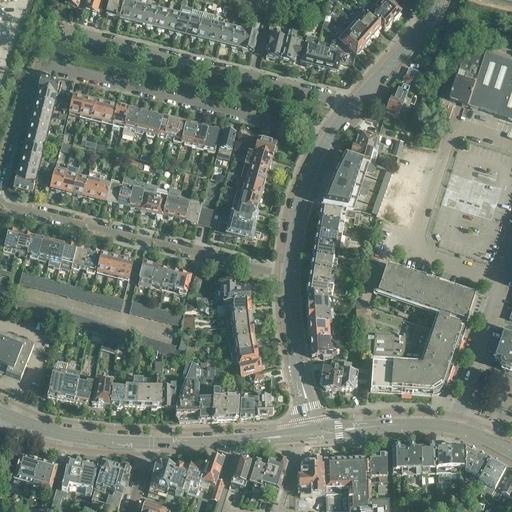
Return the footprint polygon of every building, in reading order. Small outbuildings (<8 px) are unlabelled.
[(66,4),(65,5),(77,9),(80,0),(59,0),(59,2),(66,4)] [(80,0),(77,9),(99,16),(104,0),(80,0)] [(110,0),(106,17),(119,20),(122,9),(123,9),(125,2),(124,2),(124,0),(110,0)] [(122,9),(119,20),(124,22),(125,23),(128,24),(130,23),(136,0),(135,0),(124,0),(124,2),(125,2),(123,9),(122,9)] [(135,0),(136,0),(130,23),(135,24),(136,26),(139,27),(141,26),(146,7),(139,5),(140,0),(135,0)] [(245,0),(244,8),(250,10),(252,0),(245,0)] [(381,0),(375,7),(375,8),(392,23),(393,22),(395,22),(398,20),(398,17),(401,13),(397,10),(399,7),(394,3),(396,2),(393,0),(381,0)] [(168,12),(163,31),(168,32),(169,34),(172,35),(174,34),(179,15),(172,13),(174,4),(170,3),(168,12)] [(329,3),(326,14),(330,17),(337,9),(334,7),(329,3)] [(146,7),(141,26),(146,27),(147,29),(150,29),(152,28),(157,10),(146,7)] [(366,16),(366,17),(384,32),(385,31),(387,31),(389,29),(389,27),(392,23),(375,8),(375,7),(366,16)] [(157,10),(152,28),(157,30),(158,31),(161,32),(163,31),(168,12),(157,10)] [(201,21),(196,40),(197,40),(198,41),(201,42),(203,41),(208,42),(212,23),(215,14),(211,13),(209,22),(201,21)] [(363,14),(354,23),(373,39),(380,30),(383,33),(384,32),(366,17),(363,14)] [(179,15),(174,34),(176,34),(176,36),(179,37),(181,36),(185,37),(190,18),(179,15)] [(190,18),(185,37),(190,38),(191,40),(194,40),(196,40),(201,21),(190,18)] [(212,23),(208,42),(209,44),(212,45),(215,44),(219,45),(223,26),(212,23)] [(245,32),(241,51),(242,51),(243,52),(246,53),(247,52),(252,53),(257,35),(259,26),(260,24),(256,23),(255,25),(253,34),(245,32)] [(354,23),(346,32),(365,48),(365,47),(373,39),(354,23)] [(267,58),(281,62),(287,40),(280,39),(280,35),(275,34),(276,26),(270,24),(267,39),(270,40),(268,51),(267,58)] [(223,26),(219,45),(220,47),(224,48),(225,46),(230,48),(234,29),(223,26)] [(234,29),(230,48),(231,48),(232,50),(235,50),(237,50),(241,51),(245,32),(245,31),(234,29)] [(287,40),(281,62),(293,65),(296,63),(298,63),(302,49),(300,48),(301,44),(301,40),(294,39),(296,32),(289,30),(287,40)] [(346,32),(338,41),(341,44),(340,44),(350,53),(356,57),(357,57),(359,57),(361,54),(361,52),(365,48),(346,32)] [(330,52),(325,70),(337,74),(339,64),(345,65),(347,58),(346,58),(350,53),(340,44),(341,44),(338,41),(333,37),(330,52)] [(305,46),(300,64),(305,65),(305,67),(306,68),(309,69),(311,68),(311,67),(313,67),(319,44),(306,41),(305,46)] [(319,44),(313,67),(317,68),(317,70),(318,71),(321,72),(323,71),(323,70),(325,70),(330,52),(330,47),(319,44)] [(450,101),(454,102),(469,107),(477,85),(487,54),(468,48),(450,101)] [(477,85),(469,107),(500,117),(511,79),(511,62),(487,54),(477,85)] [(402,82),(406,84),(404,87),(402,86),(400,93),(398,92),(396,97),(393,96),(385,115),(396,120),(412,81),(416,83),(420,73),(408,69),(406,76),(405,75),(402,82)] [(38,90),(37,91),(57,95),(59,96),(61,85),(40,79),(39,85),(38,84),(36,90),(38,90)] [(511,79),(500,117),(511,121),(511,79)] [(35,101),(35,102),(54,106),(57,95),(37,91),(38,91),(37,96),(35,97),(35,100),(35,101)] [(73,116),(80,118),(85,100),(83,99),(83,98),(79,97),(78,98),(73,97),(69,115),(73,116)] [(85,100),(80,118),(91,121),(95,102),(94,102),(93,101),(90,100),(89,101),(85,100)] [(32,111),(33,112),(52,117),(54,106),(35,102),(34,107),(33,108),(32,111)] [(95,102),(91,121),(102,123),(107,105),(105,105),(104,104),(101,103),(100,104),(95,102)] [(107,105),(102,123),(113,126),(118,108),(116,108),(115,106),(112,105),(110,106),(107,105)] [(130,111),(118,108),(113,126),(113,128),(120,130),(121,128),(125,129),(130,111)] [(130,111),(125,129),(124,130),(124,132),(131,134),(132,132),(136,132),(140,113),(135,112),(135,111),(131,110),(130,111)] [(29,122),(30,124),(49,128),(52,117),(33,112),(33,113),(31,117),(30,119),(29,122)] [(140,113),(136,132),(135,135),(142,137),(143,134),(147,135),(152,116),(147,115),(146,113),(143,113),(141,113),(140,113)] [(152,116),(147,135),(146,138),(154,140),(154,137),(158,138),(159,136),(163,118),(158,117),(157,116),(154,115),(152,116)] [(163,118),(159,136),(158,138),(158,140),(165,141),(166,139),(170,140),(170,139),(175,121),(170,120),(169,119),(168,119),(165,118),(164,118),(163,118)] [(175,121),(170,139),(170,140),(174,141),(173,143),(180,145),(181,144),(186,124),(185,124),(185,123),(181,122),(180,123),(175,121)] [(30,124),(29,129),(27,129),(27,133),(27,134),(27,135),(46,139),(49,128),(30,124)] [(181,144),(185,145),(184,148),(192,150),(192,147),(197,128),(196,127),(196,126),(192,125),(191,126),(186,125),(187,124),(186,124),(181,144)] [(197,128),(192,147),(192,150),(203,152),(204,150),(209,131),(207,130),(207,129),(204,128),(202,129),(197,128)] [(209,131),(204,150),(207,151),(207,153),(215,155),(220,133),(219,133),(218,131),(215,131),(214,132),(209,131)] [(224,132),(219,150),(218,154),(231,157),(231,153),(236,135),(224,132)] [(356,143),(355,147),(377,153),(377,154),(379,154),(381,155),(382,151),(383,147),(380,146),(377,145),(378,141),(379,136),(373,135),(368,133),(367,135),(367,136),(364,135),(361,135),(360,137),(359,140),(357,139),(356,143)] [(26,142),(25,146),(43,150),(46,139),(27,135),(26,137),(25,140),(26,142)] [(249,152),(249,153),(272,159),(275,150),(277,151),(278,145),(272,144),(272,143),(261,140),(260,141),(253,139),(252,142),(249,152)] [(23,153),(22,156),(41,161),(43,150),(25,146),(24,147),(23,147),(22,151),(23,153)] [(350,153),(349,158),(363,163),(370,165),(373,166),(377,154),(377,153),(355,147),(352,146),(352,148),(351,149),(350,152),(350,153)] [(394,148),(392,157),(399,158),(401,150),(394,148)] [(249,153),(245,166),(268,172),(268,171),(270,170),(271,166),(270,164),(271,159),(272,159),(249,153)] [(20,164),(19,168),(38,172),(41,161),(22,156),(22,157),(20,159),(19,162),(20,164)] [(332,179),(368,190),(370,185),(362,182),(366,171),(374,174),(376,167),(373,166),(370,165),(363,163),(349,158),(346,157),(344,157),(344,158),(341,162),(340,165),(335,174),(332,179)] [(128,162),(116,159),(115,164),(127,167),(127,166),(128,162)] [(245,166),(241,180),(264,186),(266,181),(265,181),(266,179),(267,178),(268,174),(268,173),(268,172),(245,166)] [(17,174),(16,178),(35,183),(38,172),(19,168),(17,170),(16,173),(17,174)] [(387,170),(371,214),(376,216),(392,172),(387,170)] [(55,172),(50,189),(55,191),(56,192),(59,193),(60,192),(62,192),(66,174),(57,172),(57,173),(55,172)] [(66,174),(62,192),(66,193),(67,195),(70,196),(72,195),(77,177),(66,174)] [(77,177),(72,195),(77,196),(78,197),(81,198),(83,198),(88,179),(77,177)] [(35,183),(16,178),(16,180),(14,180),(13,185),(14,185),(13,190),(34,195),(37,184),(35,183)] [(88,179),(83,198),(88,199),(89,200),(92,201),(94,200),(95,201),(100,182),(88,179)] [(322,205),(322,206),(352,211),(353,211),(359,194),(366,197),(368,190),(332,179),(328,191),(324,200),(322,205)] [(241,180),(237,192),(260,199),(260,197),(262,197),(264,191),(263,191),(264,186),(241,180)] [(100,182),(95,201),(105,203),(110,185),(100,182)] [(110,185),(105,203),(108,204),(108,205),(112,206),(113,205),(117,206),(122,187),(122,185),(113,183),(111,182),(110,185)] [(122,187),(117,206),(119,207),(120,208),(123,209),(124,208),(129,209),(134,188),(134,187),(130,186),(130,187),(122,185),(122,187)] [(134,188),(129,209),(131,209),(131,211),(134,212),(136,211),(140,212),(144,195),(145,193),(144,193),(141,192),(141,190),(134,188)] [(156,196),(151,215),(156,217),(157,218),(160,219),(162,218),(163,218),(168,198),(169,193),(157,190),(157,192),(156,196)] [(144,195),(140,212),(141,214),(145,215),(146,214),(151,215),(156,196),(157,192),(153,191),(152,193),(144,191),(144,193),(145,193),(144,195)] [(237,192),(233,206),(256,212),(258,206),(259,206),(260,201),(259,201),(260,199),(237,192)] [(168,198),(163,218),(163,217),(168,218),(168,220),(172,221),(173,220),(174,220),(179,199),(172,197),(171,199),(168,198)] [(179,199),(174,220),(179,221),(180,222),(183,223),(185,223),(191,202),(179,199)] [(191,202),(185,223),(191,224),(191,226),(195,226),(196,225),(197,226),(201,209),(202,205),(191,202)] [(231,213),(229,219),(253,225),(254,220),(257,219),(258,215),(256,212),(233,206),(233,207),(232,213),(231,213)] [(320,220),(344,224),(345,218),(355,220),(354,226),(358,227),(360,215),(356,214),(356,213),(346,212),(322,208),(321,213),(320,215),(319,218),(320,220)] [(201,209),(197,226),(198,226),(211,229),(215,216),(216,212),(201,209)] [(214,231),(214,232),(221,234),(224,222),(217,221),(216,221),(218,216),(215,216),(211,229),(211,231),(214,231)] [(228,224),(226,232),(227,232),(227,235),(253,242),(256,225),(253,225),(229,219),(224,218),(218,217),(217,221),(224,222),(228,224)] [(318,232),(318,233),(342,237),(344,224),(320,220),(319,225),(318,226),(317,230),(318,232)] [(8,232),(3,253),(5,254),(11,255),(15,256),(16,252),(20,235),(15,234),(14,232),(11,232),(10,233),(8,232)] [(316,244),(316,246),(340,249),(342,237),(318,233),(317,238),(316,239),(315,243),(316,244)] [(20,235),(16,252),(19,253),(19,257),(26,259),(27,255),(31,238),(30,238),(29,237),(26,236),(25,236),(20,235)] [(31,238),(27,255),(26,259),(25,261),(29,262),(30,260),(37,262),(42,241),(41,241),(40,239),(37,238),(36,239),(31,238)] [(42,241),(37,262),(45,264),(46,260),(50,261),(54,244),(49,242),(48,241),(45,241),(44,241),(42,241)] [(54,244),(50,261),(54,262),(53,265),(60,267),(65,246),(64,246),(64,245),(60,244),(59,245),(54,244)] [(65,246),(60,267),(60,268),(68,270),(69,265),(72,266),(76,249),(72,248),(71,247),(68,246),(66,247),(65,246)] [(340,249),(316,246),(315,250),(313,251),(313,255),(314,257),(314,258),(338,262),(340,249)] [(72,266),(71,270),(79,272),(80,268),(84,269),(88,252),(84,251),(83,249),(79,249),(78,250),(76,249),(72,266)] [(88,252),(84,269),(87,270),(86,274),(94,276),(100,254),(95,252),(93,253),(88,252)] [(102,255),(97,274),(107,277),(112,258),(107,256),(106,255),(103,254),(102,255)] [(112,258),(107,277),(118,279),(123,260),(117,259),(117,258),(114,257),(113,258),(112,258)] [(312,269),(312,270),(336,274),(338,262),(314,258),(313,262),(311,264),(311,267),(312,269)] [(123,260),(118,279),(126,281),(125,283),(128,284),(133,263),(128,261),(127,260),(124,259),(123,260)] [(144,265),(139,283),(138,286),(141,287),(141,288),(150,290),(156,268),(150,266),(149,265),(146,265),(145,265),(144,265)] [(372,364),(370,391),(432,396),(432,392),(435,393),(438,392),(441,391),(443,388),(444,386),(447,387),(466,330),(462,329),(464,322),(466,323),(475,297),(476,296),(387,266),(378,293),(440,314),(438,321),(432,337),(417,332),(412,346),(405,346),(406,338),(374,336),(374,337),(368,336),(367,310),(360,311),(356,311),(358,350),(373,355),(373,357),(375,357),(374,365),(372,364)] [(156,268),(150,290),(161,293),(167,271),(166,270),(165,269),(162,269),(160,269),(156,268)] [(310,281),(310,282),(334,286),(336,274),(312,270),(311,275),(309,276),(309,280),(310,281)] [(167,271),(161,293),(173,296),(179,274),(178,273),(177,272),(174,271),(172,272),(167,271)] [(179,274),(173,296),(182,298),(183,297),(186,298),(191,277),(185,275),(185,274),(181,273),(179,274)] [(22,274),(19,285),(24,287),(27,275),(22,274)] [(27,275),(24,287),(30,288),(33,277),(27,275)] [(33,277),(30,288),(35,289),(38,278),(33,277)] [(38,278),(35,289),(40,291),(43,279),(38,278)] [(43,279),(40,291),(45,292),(48,281),(43,279)] [(48,281),(45,292),(51,293),(54,282),(48,281)] [(54,282),(51,293),(56,295),(59,284),(54,282)] [(308,294),(308,295),(327,298),(327,297),(327,298),(332,299),(332,298),(334,286),(310,282),(309,287),(307,288),(307,292),(308,294)] [(59,284),(56,295),(61,296),(64,285),(59,284)] [(64,285),(61,296),(66,298),(69,287),(69,286),(64,285)] [(223,291),(222,291),(223,304),(225,304),(250,302),(249,289),(243,290),(243,288),(234,288),(233,286),(230,286),(229,286),(226,286),(226,287),(223,287),(223,291)] [(66,298),(72,299),(75,288),(69,287),(66,298)] [(75,288),(72,299),(77,301),(80,289),(75,288)] [(80,289),(77,301),(83,302),(86,291),(80,289)] [(86,291),(83,302),(88,304),(91,292),(86,291)] [(91,292),(88,304),(93,305),(96,294),(91,292)] [(96,294),(93,305),(99,306),(102,295),(96,294)] [(102,295),(99,306),(104,308),(107,296),(102,295)] [(327,298),(308,295),(308,305),(306,307),(307,310),(309,311),(309,312),(328,311),(333,311),(333,298),(332,298),(332,299),(327,298),(327,297),(327,298)] [(107,296),(104,308),(110,309),(113,298),(107,296)] [(113,298),(110,309),(115,311),(118,299),(113,298)] [(118,299),(115,311),(120,312),(123,301),(118,299)] [(16,300),(13,311),(18,312),(21,301),(16,300)] [(21,301),(18,312),(24,314),(27,303),(21,301)] [(250,302),(225,304),(226,317),(250,315),(250,302)] [(27,303),(24,314),(29,315),(32,304),(27,303)] [(133,303),(130,314),(135,316),(138,304),(133,303)] [(32,304),(29,315),(34,317),(37,305),(32,304)] [(138,304),(135,316),(141,317),(144,306),(138,304)] [(37,305),(34,317),(39,318),(42,307),(37,305)] [(144,306),(141,317),(146,318),(149,307),(144,306)] [(42,307),(39,318),(45,320),(48,308),(42,307)] [(149,307),(146,318),(152,320),(155,309),(149,307)] [(48,308),(45,320),(50,321),(53,310),(48,308)] [(155,309),(152,320),(157,321),(160,310),(155,309)] [(53,310),(50,321),(55,322),(58,311),(53,310)] [(160,310),(157,321),(162,323),(165,311),(160,310)] [(58,311),(55,322),(61,324),(65,313),(58,311)] [(165,311),(162,323),(168,324),(171,313),(165,311)] [(333,311),(309,312),(309,313),(307,315),(307,319),(309,320),(309,325),(329,324),(329,325),(332,324),(332,320),(333,320),(333,311)] [(61,324),(67,325),(70,314),(65,313),(61,324)] [(171,313),(168,324),(173,326),(176,314),(171,313)] [(67,325),(72,327),(75,316),(70,314),(67,325)] [(176,314),(173,326),(179,327),(182,316),(176,314)] [(250,315),(226,317),(227,329),(252,327),(251,322),(252,320),(252,317),(250,315)] [(72,327),(77,329),(81,318),(75,316),(72,327)] [(77,329),(83,330),(86,319),(81,318),(77,329)] [(83,330),(88,332),(91,321),(86,319),(83,330)] [(90,333),(93,334),(97,323),(91,321),(88,332),(90,333)] [(93,334),(98,335),(102,324),(97,323),(93,334)] [(103,337),(104,337),(107,326),(102,324),(98,335),(103,337)] [(329,324),(309,325),(309,327),(308,327),(308,333),(310,333),(310,341),(330,340),(330,338),(329,325),(329,324)] [(104,337),(109,339),(113,328),(107,326),(104,337)] [(254,332),(254,329),(252,328),(252,327),(227,329),(229,342),(253,339),(253,334),(254,332)] [(109,339),(114,340),(118,329),(113,328),(109,339)] [(117,341),(120,342),(123,331),(118,329),(114,340),(117,341)] [(122,343),(125,344),(128,333),(123,331),(120,342),(122,343)] [(496,362),(502,364),(501,367),(503,370),(511,373),(511,332),(510,332),(506,334),(505,336),(504,337),(505,337),(497,361),(496,361),(496,362)] [(125,344),(130,345),(134,334),(128,333),(125,344)] [(130,345),(136,347),(139,336),(134,334),(130,345)] [(0,374),(3,376),(4,374),(21,381),(34,347),(9,336),(8,337),(7,337),(6,338),(0,335),(0,374)] [(136,347),(141,349),(144,338),(139,336),(136,347)] [(117,341),(114,340),(109,339),(104,337),(102,346),(116,350),(117,341)] [(141,349),(146,350),(150,339),(144,338),(141,349)] [(146,350),(151,352),(155,341),(150,339),(146,350)] [(253,339),(229,342),(231,355),(255,351),(255,346),(256,344),(255,341),(253,340),(253,339)] [(330,340),(310,341),(311,351),(312,359),(314,359),(314,360),(319,360),(319,358),(323,358),(323,361),(333,360),(333,358),(332,349),(330,349),(330,340)] [(339,340),(338,341),(337,345),(343,348),(347,349),(349,341),(339,340)] [(151,352),(157,354),(160,343),(155,341),(151,352)] [(157,354),(162,355),(166,344),(160,343),(157,354)] [(162,356),(167,357),(171,346),(166,344),(162,355),(162,356)] [(167,357),(173,359),(176,348),(171,346),(167,357)] [(255,351),(231,355),(234,366),(237,366),(238,367),(239,367),(258,364),(259,363),(259,362),(258,362),(257,358),(258,356),(257,353),(255,351)] [(150,389),(149,411),(149,410),(161,410),(162,390),(161,390),(162,386),(162,356),(162,355),(157,354),(156,380),(156,389),(150,389)] [(327,366),(326,368),(326,369),(325,369),(324,372),(323,372),(322,380),(320,382),(319,385),(321,388),(323,388),(323,389),(325,390),(326,391),(329,392),(330,390),(340,392),(344,370),(343,370),(337,369),(337,366),(343,367),(344,365),(344,363),(344,361),(333,361),(333,362),(331,363),(331,365),(330,367),(327,366)] [(51,378),(48,397),(48,400),(56,402),(56,403),(61,403),(67,371),(68,364),(58,362),(54,368),(54,371),(49,370),(46,376),(51,378)] [(258,364),(239,367),(241,378),(248,377),(247,376),(261,373),(260,369),(261,367),(261,364),(260,363),(260,362),(259,362),(259,363),(258,364)] [(344,370),(340,392),(341,392),(354,391),(354,383),(364,383),(365,371),(365,367),(358,367),(351,366),(352,364),(344,363),(344,365),(343,367),(343,370),(344,370)] [(191,365),(190,365),(186,364),(182,376),(186,377),(191,365)] [(214,381),(214,370),(207,368),(206,380),(214,381)] [(67,371),(61,403),(65,404),(74,406),(78,383),(79,382),(78,382),(79,376),(73,375),(73,372),(67,371)] [(247,376),(248,377),(248,378),(249,378),(250,381),(249,381),(250,384),(254,384),(264,382),(262,373),(261,374),(261,373),(247,376)] [(78,383),(74,406),(84,407),(88,407),(93,385),(94,379),(80,376),(79,382),(78,383)] [(125,391),(123,410),(136,410),(138,379),(133,379),(126,379),(125,386),(125,391)] [(138,379),(136,410),(149,411),(150,389),(150,386),(143,385),(143,380),(138,379)] [(94,397),(92,407),(98,408),(102,409),(102,408),(110,409),(113,385),(113,381),(102,380),(102,384),(96,383),(94,397)] [(176,411),(175,418),(179,424),(198,424),(198,421),(199,421),(199,401),(196,401),(196,383),(185,384),(184,386),(179,402),(178,402),(175,411),(176,411)] [(113,385),(110,409),(111,409),(111,408),(115,409),(117,411),(121,412),(123,410),(125,391),(125,386),(113,385)] [(162,390),(161,410),(162,410),(162,411),(171,411),(175,411),(178,402),(179,402),(184,386),(170,386),(162,386),(161,390),(162,390)] [(213,399),(211,424),(225,423),(227,395),(220,395),(220,390),(219,390),(219,386),(214,386),(214,389),(213,397),(213,399)] [(227,395),(225,423),(232,423),(233,423),(238,423),(238,422),(239,401),(241,401),(241,399),(241,395),(241,394),(242,389),(238,389),(236,390),(236,393),(235,393),(235,396),(227,395)] [(241,399),(239,422),(254,422),(254,420),(254,400),(254,395),(241,395),(241,399)] [(199,401),(199,421),(199,424),(211,424),(213,399),(213,397),(205,397),(205,401),(199,401)] [(254,400),(254,420),(261,420),(262,418),(268,418),(268,417),(272,417),(272,414),(273,412),(273,409),(272,407),(270,407),(269,398),(264,398),(264,397),(254,397),(254,400)] [(426,450),(421,450),(422,472),(422,477),(428,476),(437,476),(436,471),(435,450),(433,447),(428,447),(426,450)] [(392,451),(392,473),(393,477),(396,477),(401,477),(408,477),(408,473),(407,450),(406,450),(401,451),(399,448),(394,448),(392,451)] [(409,448),(407,450),(408,473),(408,477),(415,476),(415,477),(422,477),(422,472),(421,450),(415,450),(413,448),(409,448)] [(450,449),(435,450),(436,471),(437,476),(451,476),(450,449)] [(464,449),(450,449),(451,476),(451,477),(451,478),(459,478),(459,487),(465,487),(465,473),(465,470),(464,449)] [(481,457),(464,449),(465,470),(465,473),(465,487),(468,487),(469,484),(472,479),(470,479),(469,475),(471,471),(472,471),(476,465),(477,465),(481,457)] [(17,471),(14,483),(23,486),(22,490),(31,493),(39,464),(30,461),(28,459),(24,457),(21,459),(20,459),(19,464),(16,463),(14,470),(17,471)] [(470,479),(472,479),(469,484),(475,487),(477,484),(478,483),(479,481),(489,462),(481,457),(477,465),(476,465),(472,471),(471,471),(469,475),(470,479)] [(369,462),(369,478),(370,478),(370,481),(370,487),(378,487),(378,498),(387,498),(386,458),(377,458),(377,460),(375,458),(372,458),(370,460),(369,460),(369,462)] [(239,459),(231,482),(230,485),(245,490),(246,486),(253,464),(239,459)] [(211,461),(206,463),(205,466),(200,485),(199,489),(208,491),(209,488),(214,489),(210,501),(217,503),(223,484),(217,482),(224,463),(217,460),(216,463),(211,461)] [(39,464),(31,493),(46,497),(49,497),(57,469),(48,467),(47,464),(42,462),(40,464),(39,464)] [(261,490),(267,468),(261,466),(260,463),(256,462),(253,464),(246,486),(245,490),(244,491),(244,492),(253,495),(255,495),(258,496),(258,497),(260,490),(261,490)] [(267,468),(261,490),(261,491),(262,487),(275,491),(279,492),(287,467),(286,467),(285,464),(281,462),(279,464),(277,464),(277,466),(268,463),(267,468)] [(334,463),(324,463),(326,494),(326,499),(326,511),(341,511),(348,511),(346,462),(341,463),(341,462),(334,462),(334,463)] [(352,462),(346,462),(348,511),(358,511),(359,506),(371,505),(370,487),(370,481),(370,478),(369,478),(369,462),(359,462),(352,462)] [(478,483),(477,484),(475,487),(488,494),(490,489),(494,492),(504,473),(505,471),(501,469),(501,468),(489,462),(479,481),(478,483)] [(58,483),(56,492),(53,503),(59,505),(61,499),(75,502),(76,496),(82,466),(82,465),(80,463),(77,463),(74,464),(68,463),(66,468),(67,468),(65,474),(61,473),(58,483)] [(302,480),(299,480),(299,493),(302,493),(303,495),(319,494),(326,494),(324,463),(311,464),(311,468),(304,468),(302,471),(302,480)] [(189,472),(182,493),(188,495),(187,496),(196,499),(197,495),(199,489),(200,485),(205,466),(200,464),(196,466),(196,467),(191,465),(189,472)] [(82,466),(76,496),(75,502),(81,504),(81,502),(84,503),(84,505),(89,507),(91,499),(95,479),(96,475),(97,475),(98,469),(92,467),(92,468),(82,466)] [(175,470),(168,494),(175,496),(175,497),(181,499),(182,493),(189,472),(184,470),(183,467),(178,466),(175,467),(174,470),(175,470)] [(156,469),(148,495),(165,500),(166,496),(167,494),(168,494),(175,470),(174,470),(174,471),(163,467),(156,469)] [(100,476),(94,495),(91,504),(109,509),(118,511),(122,500),(126,488),(128,489),(130,482),(128,482),(130,473),(129,473),(128,470),(125,469),(122,470),(121,471),(112,469),(112,471),(104,468),(102,469),(100,476)] [(497,502),(502,495),(510,499),(511,495),(511,479),(510,479),(511,475),(511,473),(507,471),(505,474),(496,491),(492,499),(497,502)] [(265,497),(276,501),(277,496),(266,492),(265,497)] [(162,510),(164,503),(160,501),(159,504),(147,500),(145,505),(162,510)] [(482,511),(484,507),(473,502),(471,508),(481,511),(482,511)] [(408,511),(422,511),(422,503),(415,504),(416,508),(409,508),(408,511)]
